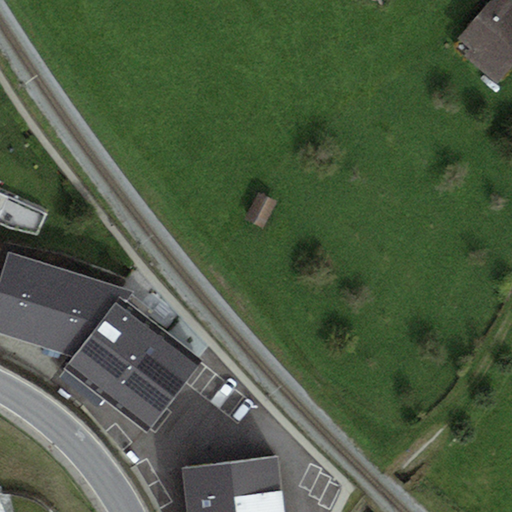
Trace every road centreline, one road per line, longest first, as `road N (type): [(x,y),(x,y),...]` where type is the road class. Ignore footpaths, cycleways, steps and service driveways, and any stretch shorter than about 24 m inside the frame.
road 1 (track): [(362,511),(451,423),(511,303)]
road 2 (primary): [(0,387),(71,439),(125,511)]
